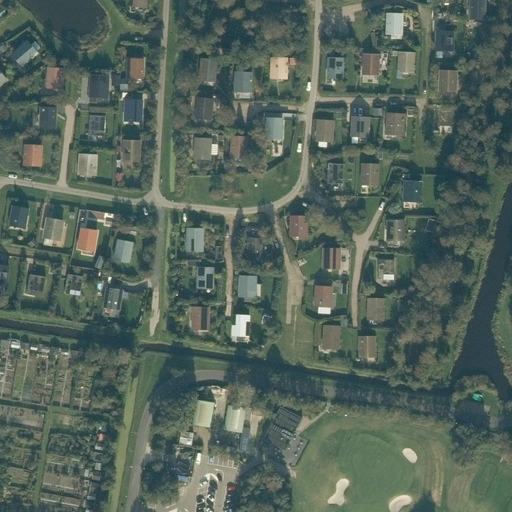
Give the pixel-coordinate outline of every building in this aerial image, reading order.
[(485,20),(485,1),(475,1),(470,1),(470,5),(470,20),(485,20)] [(402,35),(403,15),(392,15),(388,15),(387,19),(386,34),(402,35)] [(437,32),(436,51),(452,52),(453,32),(437,32)] [(31,46),(30,46),(27,43),(24,45),(23,45),(12,55),(22,66),(37,54),(31,46)] [(413,73),(415,54),(404,53),(404,54),(400,53),(399,58),(398,72),(413,73)] [(378,75),(379,56),(363,55),(363,75),(378,75)] [(143,74),(143,60),(133,59),(133,60),(128,60),(128,64),(127,79),(132,79),(132,74),(143,74)] [(287,74),(287,59),(277,59),(272,59),(272,64),(271,64),(271,78),(276,78),(276,74),(287,74)] [(343,79),(344,59),(334,59),(329,59),(329,64),(328,64),(328,78),(343,79)] [(215,81),(217,61),(207,60),(206,61),(202,60),(201,65),(200,79),(215,81)] [(62,89),(63,69),(53,69),(48,69),(48,73),(47,82),(43,82),(42,88),(62,89)] [(455,87),(456,72),(446,72),(441,72),(441,76),(440,76),(440,91),(445,91),(445,86),(455,87)] [(236,77),(235,92),(250,93),(251,88),(251,73),(241,73),(236,73),(236,77)] [(106,96),(107,77),(92,76),(91,96),(106,96)] [(211,119),(213,100),(203,99),(203,100),(198,99),(198,104),(197,104),(196,118),(211,119)] [(141,116),(142,102),(131,101),(131,102),(127,102),(126,106),(125,121),(131,121),(131,116),(141,116)] [(41,112),(40,127),(47,128),(48,128),(49,128),(55,128),(56,108),(41,107),(41,108),(41,112)] [(450,131),(451,112),(440,112),(436,112),(435,116),(434,131),(450,131)] [(403,135),(404,116),(388,115),(387,134),(403,135)] [(104,136),(105,117),(90,116),(89,135),(104,136)] [(367,138),(368,118),(353,117),(352,137),(367,138)] [(282,134),(282,120),(272,119),(272,120),(267,120),(267,124),(266,124),(266,139),(271,139),(271,134),(282,134)] [(332,142),(333,122),(323,122),(318,122),(318,126),(317,141),(332,142)] [(232,142),(231,157),(236,157),(246,158),(247,153),(247,138),(237,138),(232,138),(232,142)] [(210,159),(211,140),(195,139),(194,159),(210,159)] [(139,157),(140,142),(130,142),(129,147),(124,146),(124,161),(129,161),(129,157),(139,157)] [(40,166),(41,147),(31,146),(31,147),(26,146),(26,151),(26,150),(25,165),(40,166)] [(95,175),(96,156),(86,155),(86,156),(81,156),(81,160),(80,160),(80,175),(95,175)] [(343,179),(343,165),(333,164),(333,165),(328,165),(328,169),(327,184),(332,184),(332,179),(343,179)] [(378,186),(378,166),(368,165),(368,166),(363,166),(363,170),(362,185),(367,185),(367,186),(378,186)] [(420,202),(421,182),(410,182),(410,183),(406,182),(405,187),(404,201),(420,202)] [(18,208),(14,207),(13,211),(12,211),(10,226),(15,227),(15,222),(26,224),(28,210),(18,208)] [(306,217),(304,217),(291,217),(291,236),(306,237),(306,217)] [(48,219),(44,238),(60,241),(63,221),(48,219)] [(429,220),(426,230),(432,232),(435,221),(429,220)] [(403,241),(404,222),(394,221),(394,222),(389,222),(389,226),(388,226),(388,241),(403,241)] [(94,251),(97,232),(82,229),(78,248),(94,251)] [(203,252),(203,229),(187,229),(187,249),(192,249),(192,252),(203,252)] [(247,243),(246,257),(251,258),(251,262),(256,262),(256,258),(262,258),(263,239),(253,238),(253,239),(248,239),(248,243),(247,243)] [(123,242),(118,241),(117,245),(114,260),(119,261),(120,256),(130,258),(133,243),(123,242)] [(339,264),(339,249),(329,249),(329,250),(324,250),(324,254),(323,269),(328,269),(329,264),(339,264)] [(393,275),(394,260),(384,260),(379,260),(379,265),(378,265),(378,280),(396,280),(396,275),(393,275)] [(0,265),(0,280),(6,281),(8,267),(0,265)] [(214,269),(199,268),(198,268),(197,288),(213,289),(214,269)] [(73,275),(73,276),(68,275),(68,279),(67,279),(65,293),(70,294),(70,290),(81,291),(83,277),(73,275)] [(36,276),(36,277),(31,276),(30,280),(27,295),(33,296),(33,291),(43,293),(46,278),(36,276)] [(255,297),(256,278),(246,277),(246,278),(241,278),(241,282),(240,282),(240,296),(255,297)] [(331,302),(332,288),(316,287),(315,306),(320,307),(320,302),(331,302)] [(107,288),(106,293),(104,308),(119,310),(122,291),(107,288)] [(383,319),(384,300),(368,300),(368,319),(383,319)] [(208,328),(209,308),(193,308),(193,327),(208,328)] [(248,336),(249,317),(239,316),(239,317),(234,317),(234,321),(233,321),(233,335),(248,336)] [(338,349),(340,327),(330,327),(325,327),(324,331),(323,346),(328,346),(328,349),(338,349)] [(360,357),(375,357),(375,338),(365,338),(360,338),(360,342),(359,342),(360,357)] [(214,403),(197,400),(192,424),(210,427),(214,403)] [(241,433),(246,408),(228,405),(224,430),(241,433)] [(280,406),(263,439),(286,451),(303,419),(280,406)] [(181,431),(179,443),(192,446),(195,434),(181,431)] [(230,445),(229,453),(241,455),(242,448),(230,445)] [(243,448),(241,455),(253,458),(254,450),(243,448)]
